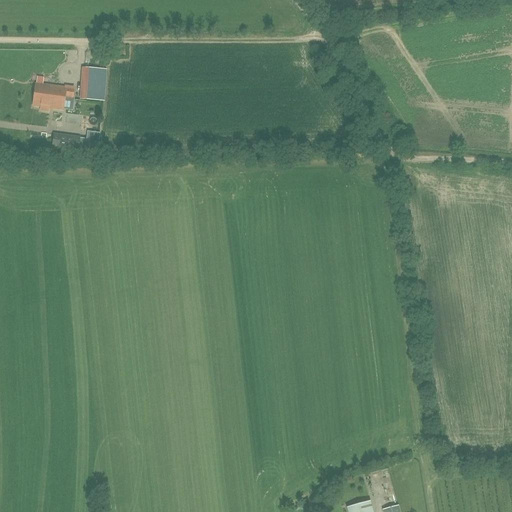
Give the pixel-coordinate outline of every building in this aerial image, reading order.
[(83,100),(104,101),(106,71),(85,70),(83,100)] [(65,88),(44,86),(45,78),(38,77),(37,85),(35,85),(33,107),(63,110),(64,100),(72,101),(73,88),(65,87),(65,88)] [(52,132),(51,124),(33,125),(33,133),(52,132)] [(52,148),(79,151),(80,138),(54,135),(52,148)] [(383,492),(383,496),(377,497),(378,506),(392,504),(391,491),(383,492)] [(372,511),(370,501),(346,508),(347,511),(372,511)]
